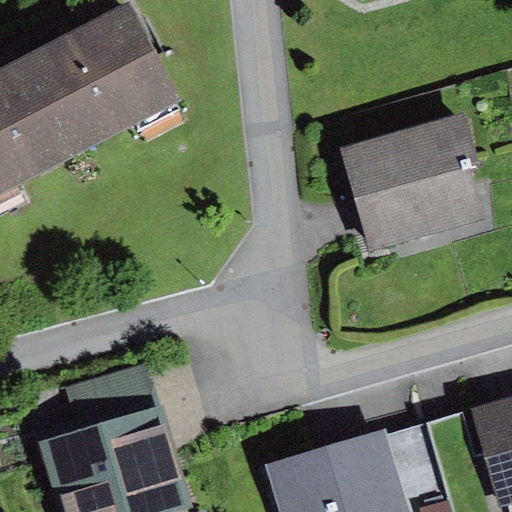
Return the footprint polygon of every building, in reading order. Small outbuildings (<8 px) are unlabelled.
[(27,66),(0,80),(0,203),(172,117),(122,19),(27,66)] [(466,105),(348,138),(376,241),(481,212),(466,159),(479,152),(466,105)] [(69,416),(36,425),(62,511),(154,511),(191,501),(149,362),(60,388),(69,416)] [(464,414),(422,423),(447,511),(506,511),(505,505),(511,502),(511,392),(475,403),(484,433),(470,437),(464,414)] [(383,424),(268,457),(284,511),(447,511),(422,423),(386,433),(383,424)]
